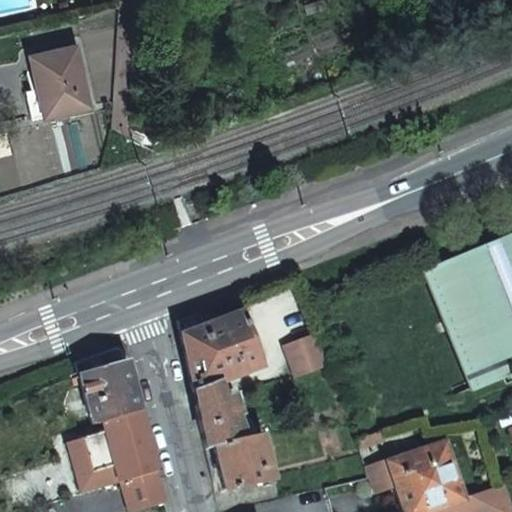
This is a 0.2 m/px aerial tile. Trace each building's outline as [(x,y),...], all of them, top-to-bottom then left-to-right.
[(25,58),(35,95),(39,94),(46,121),(86,112),(71,48),(25,58)] [(39,94),(35,95),(22,98),(30,125),(46,121),(39,94)] [(511,372),(511,235),(424,272),(473,389),(511,372)] [(191,394),(215,385),(259,368),(240,313),(180,337),(191,394)] [(326,368),(315,336),(282,348),(293,380),(326,368)] [(142,423),(125,362),(78,378),(91,424),(100,421),(101,424),(103,434),(142,423)] [(204,451),(228,445),(222,421),(228,419),(224,398),(218,399),(215,385),(191,394),(197,422),(204,451)] [(132,511),(164,503),(142,423),(103,434),(113,468),(117,482),(119,482),(128,511),(132,511)] [(81,441),(91,475),(113,468),(103,434),(81,441)] [(257,437),(228,445),(204,451),(211,483),(222,480),(225,491),(268,481),(257,437)] [(67,445),(81,494),(117,482),(113,468),(91,475),(81,441),(67,445)] [(461,500),(441,443),(382,462),(382,463),(390,486),(398,511),(511,511),(511,508),(503,486),(461,500)] [(317,450),(295,455),(299,470),(321,465),(317,450)] [(390,486),(382,463),(363,469),(371,493),(390,486)]
